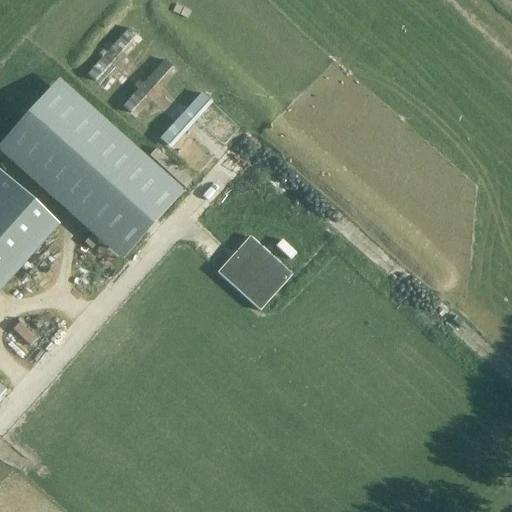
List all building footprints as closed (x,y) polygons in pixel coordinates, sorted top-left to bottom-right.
[(96,80),(137,34),(130,27),(88,73),(96,80)] [(132,111),(173,66),(165,59),(124,104),(132,111)] [(184,193),(58,81),(0,145),(0,152),(122,262),(184,193)] [(170,149),(213,102),(202,92),(159,138),(170,149)] [(157,148),(150,155),(172,176),(179,169),(157,148)] [(0,268),(47,216),(0,173),(0,268)] [(278,295),(303,265),(266,234),(241,265),(278,295)]
